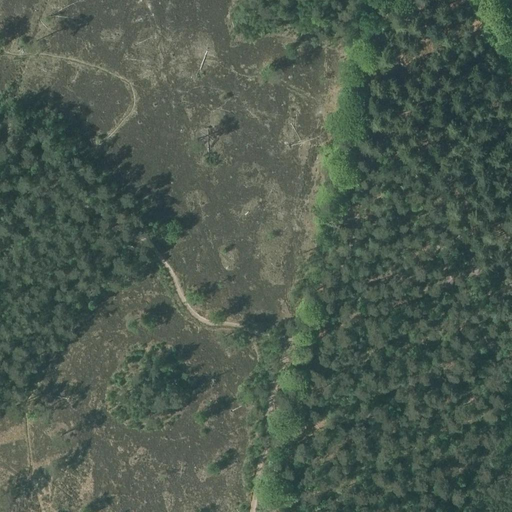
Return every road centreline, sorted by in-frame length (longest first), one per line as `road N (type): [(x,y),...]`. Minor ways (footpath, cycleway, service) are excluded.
road 1 (track): [(280,511),(378,16),(398,0)]
road 2 (unknown): [(261,330),(209,327),(154,246),(104,210),(0,182)]
road 3 (unknown): [(511,260),(315,332),(261,330)]
road 4 (unknown): [(261,330),(241,511)]
